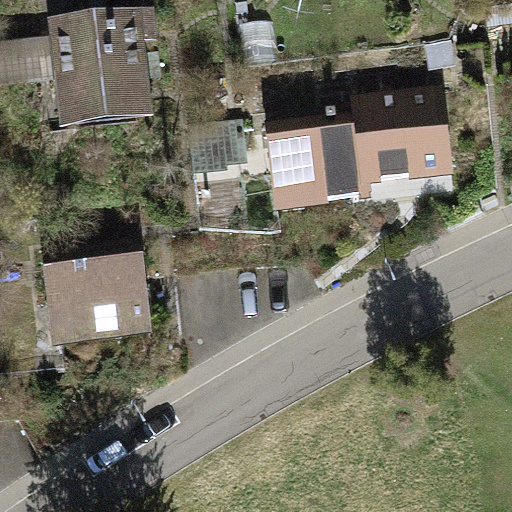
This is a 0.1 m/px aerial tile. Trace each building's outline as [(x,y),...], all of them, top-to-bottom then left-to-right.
[(140,10),(51,20),(53,39),(55,63),(62,120),(151,110),(140,10)] [(55,63),(53,39),(0,44),(0,76),(21,74),(20,67),(55,63)] [(442,92),(357,102),(368,197),(371,196),(370,184),(452,175),(442,92)] [(327,117),(266,124),(276,208),(368,197),(357,102),(353,102),(354,114),(335,116),(335,111),(326,112),(327,117)] [(248,164),(243,121),(189,127),(195,181),(229,178),(228,166),(248,164)] [(77,339),(151,331),(141,244),(44,254),(49,305),(73,303),(77,339)]
